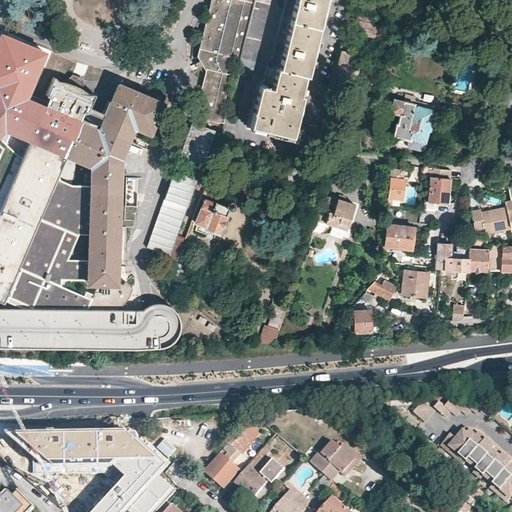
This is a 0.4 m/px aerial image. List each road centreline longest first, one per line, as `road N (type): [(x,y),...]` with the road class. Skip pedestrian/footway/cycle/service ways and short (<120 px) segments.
road 1 (primary): [(163,394),(396,376)]
road 2 (primary): [(163,394),(0,367)]
road 3 (residential): [(469,167),(511,17)]
road 4 (residential): [(315,153),(469,167)]
